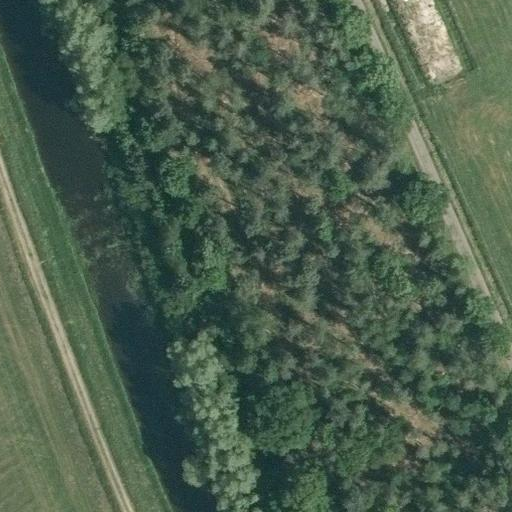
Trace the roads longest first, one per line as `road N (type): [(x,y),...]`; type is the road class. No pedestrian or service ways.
road 1 (track): [(511,374),(349,0)]
road 2 (track): [(0,179),(127,511)]
